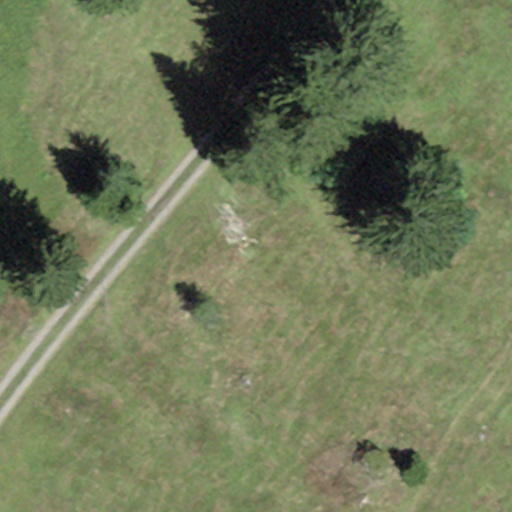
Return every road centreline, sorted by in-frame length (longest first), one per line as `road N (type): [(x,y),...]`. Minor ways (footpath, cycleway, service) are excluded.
road 1 (track): [(0,404),(326,0)]
road 2 (track): [(421,511),(511,370)]
